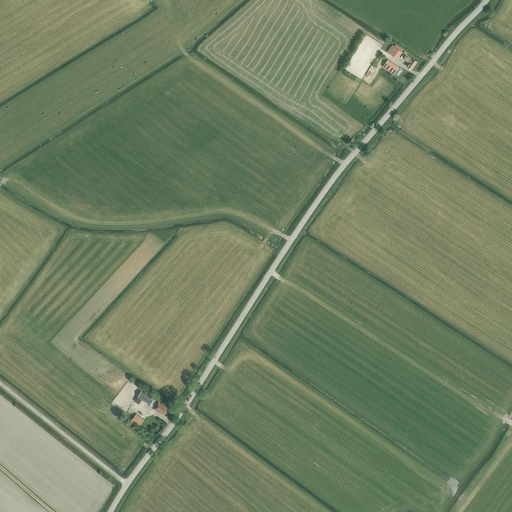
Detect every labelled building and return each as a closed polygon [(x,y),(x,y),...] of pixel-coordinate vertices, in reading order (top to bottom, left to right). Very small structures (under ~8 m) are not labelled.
[(403,50),(399,48),(399,49),(398,48),(393,55),(398,58),(402,51),(403,50)] [(417,62),(406,55),(403,59),(408,62),(405,65),(411,69),(417,62)] [(398,67),(388,60),(383,66),(393,74),(396,70),(398,67)] [(137,396),(150,404),(155,397),(142,389),(137,396)] [(158,400),(152,408),(160,413),(161,413),(166,416),(171,408),(165,405),(166,404),(158,400)] [(139,426),(144,420),(136,414),(131,420),(139,426)]
